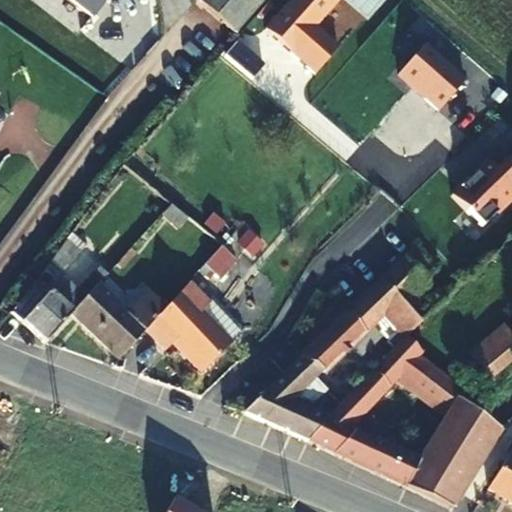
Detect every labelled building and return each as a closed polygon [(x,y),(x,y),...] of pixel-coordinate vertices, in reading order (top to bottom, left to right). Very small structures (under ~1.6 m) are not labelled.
[(67,0),(89,16),(100,0),(67,0)] [(268,0),(200,0),(197,4),(235,38),(268,0)] [(315,29),(337,3),(333,0),(292,0),(265,32),(314,75),(337,49),(315,29)] [(462,80),(424,48),(397,78),(435,111),(462,80)] [(511,157),(506,152),(491,166),(484,159),(447,194),(481,229),(511,199),(511,157)] [(79,255),(66,241),(43,271),(55,281),(73,261),(79,255)] [(225,272),(239,257),(222,244),(210,259),(225,272)] [(405,260),(423,281),(435,270),(415,249),(405,260)] [(422,282),(423,281),(405,260),(401,257),(378,280),(399,303),(422,282)] [(70,315),(97,284),(89,276),(68,298),(55,286),(21,322),(44,343),(70,315)] [(173,342),(205,370),(245,324),(211,294),(208,297),(190,280),(166,307),(144,332),(165,351),(173,342)] [(302,356),(326,367),(328,368),(339,357),(348,365),(378,336),(371,328),(391,311),(399,303),(378,280),(351,307),(302,356)] [(430,291),(422,282),(399,303),(391,311),(411,332),(418,324),(407,312),(430,291)] [(144,332),(166,307),(147,289),(126,311),(97,284),(70,315),(119,359),(144,332)] [(467,353),(490,380),(511,360),(511,337),(501,324),(467,353)] [(305,441),(449,509),(500,430),(459,400),(463,394),(399,343),(343,402),(326,419),(305,441)] [(326,367),(302,356),(244,414),(305,441),(326,419),(305,408),(305,402),(296,398),(316,377),(326,367)] [(511,454),(509,453),(487,489),(511,505),(511,454)] [(189,511),(191,509),(174,499),(165,511),(189,511)]
